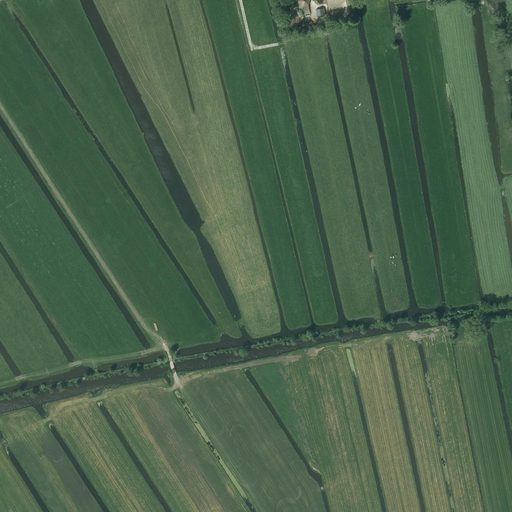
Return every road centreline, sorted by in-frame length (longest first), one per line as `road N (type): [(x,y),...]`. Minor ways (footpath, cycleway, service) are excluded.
road 1 (track): [(0,397),(169,360),(511,305)]
road 2 (track): [(0,105),(169,360)]
road 3 (track): [(353,343),(176,385),(169,360)]
